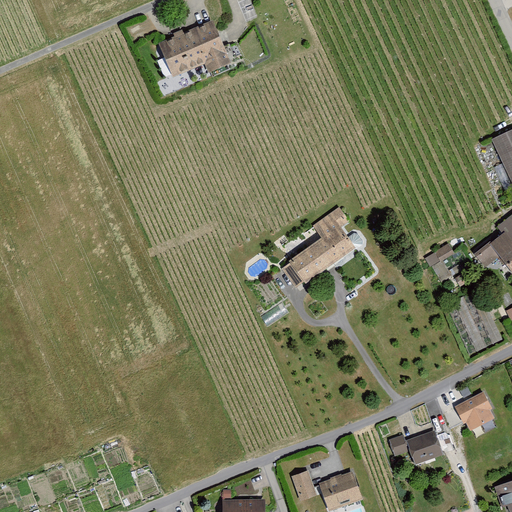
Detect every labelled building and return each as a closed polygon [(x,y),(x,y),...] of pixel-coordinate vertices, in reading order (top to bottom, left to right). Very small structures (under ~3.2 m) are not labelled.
[(215,21),(161,42),(174,75),(208,62),(211,70),(232,62),(215,21)] [(511,130),(493,140),(505,166),(495,170),(506,192),(511,189),(511,130)] [(340,206),(315,224),(324,236),(292,259),(308,281),(357,245),(343,226),(351,221),(340,206)] [(502,232),(474,255),(487,270),(501,258),(511,270),(511,215),(498,227),(502,232)] [(455,254),(449,245),(426,260),(431,268),(455,254)] [(464,275),(456,279),(461,287),(468,283),(464,275)] [(495,416),(492,409),(494,408),(486,390),(458,404),(467,421),(470,420),(473,427),(495,416)] [(417,463),(444,453),(435,429),(408,439),(412,449),(417,463)] [(406,433),(391,439),(397,455),(412,449),(408,439),(406,433)] [(310,469),(294,475),(303,499),(319,493),(310,469)] [(354,470),(322,482),(332,509),(364,497),(354,470)] [(511,479),(497,485),(505,506),(511,504),(511,507),(511,479)] [(266,511),(267,498),(224,499),(224,511),(266,511)]
